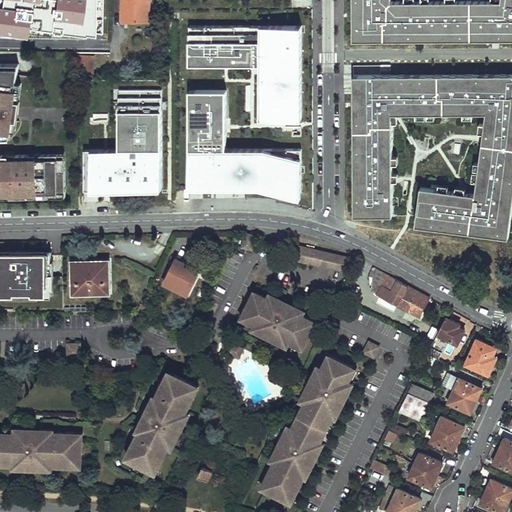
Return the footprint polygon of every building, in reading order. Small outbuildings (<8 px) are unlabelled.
[(100,0),(85,0),(85,12),(83,12),(83,30),(100,30),(100,0)] [(151,0),(120,0),(120,14),(128,14),(128,22),(143,22),(143,15),(151,16),(151,0)] [(396,0),(358,0),(359,8),(354,8),(354,25),(359,25),(359,39),(401,39),(401,34),(420,34),(420,39),(436,39),(436,34),(445,34),(445,39),(462,39),(462,34),(471,34),(471,39),(472,39),(472,0),(464,0),(400,0),(400,4),(392,4),(392,0),(396,0)] [(502,0),(472,0),(472,39),(511,38),(511,27),(501,27),(502,21),(500,20),(502,0)] [(511,0),(502,0),(500,20),(502,21),(501,27),(511,27),(511,0)] [(128,14),(120,14),(120,22),(128,22),(128,14)] [(206,24),(190,24),(190,57),(205,57),(205,51),(214,52),(214,57),(225,57),(225,52),(234,52),(234,57),(250,57),(251,52),(267,52),(267,68),(261,68),(260,77),(267,77),(267,88),(260,88),(260,103),(267,103),(267,112),(296,112),(296,103),(302,103),(302,87),(296,87),(296,77),(302,77),(302,68),(296,68),(296,59),(302,59),(302,50),(296,50),(296,41),(302,41),(302,28),(297,28),(297,19),(271,19),(271,25),(262,24),(262,19),(252,19),(252,24),(243,24),(243,19),(231,19),(231,24),(222,24),(222,19),(206,19),(206,24)] [(250,57),(261,57),(261,68),(267,68),(267,52),(251,52),(250,57)] [(95,54),(79,54),(79,75),(95,75),(95,54)] [(20,63),(0,63),(0,136),(11,136),(13,120),(14,113),(19,113),(21,100),(16,99),(16,94),(13,94),(15,81),(17,82),(18,74),(20,63)] [(486,112),(482,142),(481,152),(486,153),(487,143),(511,146),(511,73),(506,74),(506,92),(511,92),(511,112),(506,112),(506,109),(492,109),(492,112),(486,112)] [(387,74),(354,75),(354,93),(378,93),(378,88),(387,88),(387,74)] [(511,92),(506,92),(506,74),(496,74),(496,79),(478,79),(478,74),(422,74),(422,79),(403,79),(403,74),(387,74),(387,88),(378,88),(378,93),(354,93),(354,103),(359,103),(359,122),(354,122),(354,131),(359,131),(359,150),(354,150),(354,161),(359,161),(359,179),(354,179),(354,198),(359,198),(359,215),(393,215),(393,205),(393,197),(393,184),(388,184),(388,180),(393,180),(393,165),(393,156),(393,113),(393,109),(400,109),(400,113),(417,113),(437,113),(444,113),(444,108),(463,107),(463,112),(464,113),(473,112),(486,112),(492,112),(492,109),(506,109),(506,112),(511,112),(511,92)] [(84,148),(84,180),(98,180),(98,185),(109,185),(109,183),(118,183),(118,188),(127,188),(127,184),(135,184),(136,188),(144,188),(144,184),(153,184),(153,188),(162,188),(162,158),(157,158),(157,149),(162,149),(162,134),(157,134),(157,124),(162,124),(162,88),(120,88),(119,124),(125,124),(125,134),(119,134),(119,148),(119,153),(110,153),(110,148),(84,148)] [(227,90),(196,90),(196,100),(190,100),(190,109),(196,109),(196,119),(190,119),(189,140),(196,140),(196,148),(189,148),(189,182),(225,182),(225,187),(235,187),(235,182),(244,182),(244,187),(255,187),(255,182),(264,182),(264,188),(274,189),(274,182),(284,182),(284,190),(293,191),(293,182),(302,182),(302,149),(286,149),(286,154),(273,154),(273,149),(234,148),(234,154),(219,154),(219,148),(227,148),(227,131),(220,131),(220,119),(227,119),(227,90)] [(477,181),(476,194),(469,193),(469,197),(464,197),(465,192),(460,192),(459,201),(456,201),(457,191),(449,190),(430,188),(421,187),(417,215),(416,220),(443,223),(442,228),(460,231),(461,226),(480,228),(479,233),(499,236),(499,231),(509,232),(511,212),(511,197),(509,197),(511,179),(511,178),(511,146),(487,143),(486,153),(481,152),(480,161),(477,181)] [(46,196),(67,196),(67,157),(59,157),(59,153),(42,154),(42,157),(37,158),(37,154),(17,154),(17,158),(10,158),(10,154),(0,154),(0,197),(12,197),(12,193),(23,192),(24,197),(37,196),(37,192),(46,192),(46,196)] [(84,189),(118,188),(118,183),(109,183),(109,185),(98,185),(98,180),(84,180),(84,189)] [(293,191),(301,192),(302,182),(293,182),(293,191)] [(416,225),(442,228),(443,223),(416,220),(416,225)] [(242,247),(252,249),(255,235),(246,233),(242,247)] [(308,248),(293,244),(289,258),(305,261),(308,248)] [(305,261),(350,272),(353,258),(308,248),(305,261)] [(52,251),(0,252),(0,294),(10,294),(17,294),(17,293),(34,292),(34,294),(40,294),(53,294),(53,292),(52,259),(52,251)] [(176,258),(165,283),(188,294),(198,272),(184,265),(185,263),(176,258)] [(72,261),(73,294),(111,293),(110,260),(72,261)] [(388,275),(378,269),(373,290),(379,295),(388,275)] [(430,298),(388,275),(379,295),(421,316),(430,298)] [(273,300),(268,298),(255,291),(243,316),(251,320),(250,322),(253,323),(255,324),(254,325),(260,328),(258,331),(265,335),(266,333),(275,338),(275,339),(282,343),(283,339),(289,342),(290,341),(294,343),(295,342),(303,346),(315,321),(303,315),(297,312),(299,308),(292,304),(291,305),(282,301),(283,299),(276,296),(273,300)] [(447,318),(438,334),(458,344),(465,330),(460,327),(461,324),(447,318)] [(477,339),(467,364),(489,375),(497,356),(494,355),(497,348),(477,339)] [(369,341),(364,352),(374,357),(379,346),(369,341)] [(80,356),(80,343),(68,343),(68,356),(80,356)] [(231,343),(227,351),(236,356),(238,353),(241,354),(243,349),(231,343)] [(428,355),(437,359),(441,352),(432,347),(428,355)] [(271,483),(267,490),(286,499),(290,492),(295,495),(296,495),(299,488),(299,487),(304,476),(302,475),(305,469),(309,472),(313,465),(311,464),(316,455),(317,455),(321,448),(316,446),(319,440),(322,436),(320,435),(324,427),(328,419),(330,419),(332,415),(335,409),(339,411),(343,404),(341,403),(346,394),(347,395),(351,388),(346,386),(349,379),(352,375),(350,374),(354,366),(329,354),(323,367),(322,366),(319,372),(316,370),(312,377),(313,378),(309,387),(307,386),(304,394),(308,395),(305,401),(306,401),(293,427),(292,427),(289,433),(286,431),(282,438),(283,439),(279,448),(278,447),(274,454),(278,456),(275,462),(269,473),(268,472),(265,480),(271,483)] [(425,362),(439,369),(442,361),(437,359),(428,355),(425,362)] [(169,370),(166,378),(171,380),(175,373),(169,370)] [(160,464),(161,464),(164,457),(163,457),(169,446),(172,440),(175,441),(179,435),(177,434),(182,425),(183,425),(187,418),(183,417),(186,411),(192,399),(192,400),(196,393),(195,392),(190,390),(194,382),(175,373),(171,380),(166,378),(165,377),(161,385),(162,385),(157,396),(156,397),(158,398),(156,403),(152,401),(148,408),(149,408),(145,418),(144,417),(140,424),(144,426),(142,431),(140,430),(139,431),(134,442),(133,442),(129,449),(130,449),(136,452),(132,459),(151,469),(154,461),(160,464)] [(455,389),(478,399),(483,388),(453,374),(448,386),(455,389)] [(195,392),(199,385),(194,382),(190,390),(195,392)] [(409,392),(429,401),(433,393),(414,383),(409,392)] [(450,403),(472,413),(478,399),(455,389),(450,403)] [(429,401),(409,392),(400,410),(403,412),(421,420),(429,401)] [(397,424),(403,412),(400,410),(394,422),(397,424)] [(465,426),(443,416),(438,428),(460,438),(465,426)] [(405,437),(409,429),(397,424),(394,422),(390,430),(405,437)] [(0,459),(9,460),(9,462),(14,462),(14,463),(20,463),(20,467),(28,467),(28,466),(38,467),(38,468),(46,468),(46,464),(53,465),(65,465),(65,466),(73,466),(73,460),(82,460),(83,439),(74,438),(75,432),(75,431),(66,431),(66,432),(54,432),(53,431),(53,434),(47,434),(47,429),(40,429),(40,430),(29,430),(29,428),(22,428),(22,433),(15,432),(0,431),(0,459)] [(460,438),(438,428),(432,440),(455,450),(460,438)] [(511,441),(506,438),(500,450),(511,455),(511,441)] [(130,449),(127,457),(132,459),(136,452),(130,449)] [(511,455),(500,450),(495,463),(511,470),(511,455)] [(415,464),(438,474),(444,462),(421,452),(415,464)] [(371,467),(389,475),(393,468),(375,459),(371,467)] [(151,469),(156,471),(160,464),(154,461),(151,469)] [(410,477),(432,487),(438,474),(415,464),(410,477)] [(204,465),(199,475),(209,481),(214,471),(204,465)] [(171,472),(163,468),(160,474),(168,478),(171,472)] [(487,490),(510,500),(511,495),(511,486),(493,478),(487,490)] [(265,480),(262,487),(267,490),(271,483),(265,480)] [(421,498),(399,488),(394,500),(416,510),(421,498)] [(483,502),(505,511),(510,500),(487,490),(483,502)] [(286,499),(291,502),(295,495),(290,492),(286,499)] [(415,511),(416,510),(394,500),(389,511),(415,511)]
